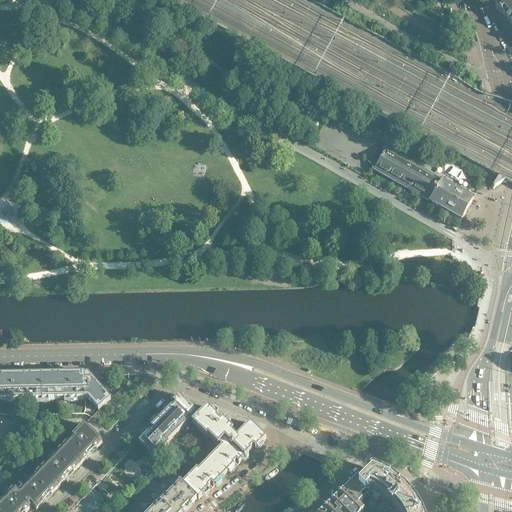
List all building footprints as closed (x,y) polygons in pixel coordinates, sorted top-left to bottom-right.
[(511,0),(491,0),(496,10),(498,11),(511,3),(511,0)] [(511,26),(511,3),(498,11),(511,26)] [(371,132),(358,124),(354,132),(367,139),(371,132)] [(473,199),(393,154),(385,149),(384,149),(384,150),(383,150),(383,151),(384,152),(375,168),(374,167),(374,168),(373,168),(373,169),(373,170),(374,170),(431,203),(430,203),(438,208),(439,207),(462,220),(473,199)] [(430,380),(437,373),(433,369),(426,375),(430,380)] [(73,400),(73,376),(73,374),(62,374),(62,376),(58,376),(59,400),(73,400)] [(88,399),(88,375),(78,376),(78,374),(73,374),(73,376),(73,400),(88,399)] [(0,401),(14,401),(14,377),(14,375),(5,375),(5,377),(0,376),(0,401)] [(29,401),(28,376),(21,377),(21,375),(14,375),(14,377),(14,401),(29,401)] [(44,400),(43,376),(43,375),(33,375),(33,376),(28,376),(29,401),(44,400)] [(59,400),(58,376),(50,376),(50,375),(43,375),(43,376),(44,400),(59,400)] [(111,401),(88,375),(88,399),(92,399),(95,403),(93,405),(98,412),(111,401)] [(432,403),(430,388),(424,389),(425,392),(421,392),(422,399),(426,399),(426,404),(432,403)] [(198,414),(179,396),(171,405),(169,407),(170,408),(170,409),(186,425),(190,421),(192,423),(199,416),(197,414),(198,414)] [(203,436),(221,419),(218,416),(218,414),(214,409),(212,412),(207,408),(199,416),(192,423),(191,424),(203,436)] [(186,425),(170,409),(159,420),(175,436),(186,425)] [(232,433),(234,431),(229,426),(231,424),(227,419),(225,420),(224,421),(221,418),(221,419),(203,436),(206,438),(208,437),(218,447),(219,446),(220,447),(226,440),(233,434),(232,433)] [(175,436),(159,420),(149,430),(148,431),(166,449),(169,445),(168,443),(175,436)] [(266,440),(250,424),(238,436),(254,452),(257,449),(258,451),(260,451),(264,447),(262,444),(266,440)] [(80,467),(102,444),(84,426),(62,449),(80,467)] [(166,449),(148,431),(147,432),(148,434),(138,444),(155,460),(166,449)] [(254,452),(238,436),(237,438),(233,434),(226,440),(245,459),(247,457),(251,453),(252,454),(254,452)] [(245,459),(226,440),(220,447),(221,448),(219,449),(237,467),(245,459)] [(58,489),(80,467),(62,449),(40,471),(58,489)] [(237,467),(219,449),(208,462),(224,478),(234,467),(235,469),(237,467)] [(224,478),(208,462),(198,471),(197,470),(194,472),(212,489),(212,490),(224,478)] [(421,511),(417,504),(411,497),(408,499),(404,493),(403,492),(397,488),(399,485),(392,479),(382,473),(371,469),(361,480),(358,477),(356,479),(353,482),(343,491),(358,506),(371,493),(378,497),(385,503),(383,505),(389,511),(421,511)] [(36,511),(58,489),(40,471),(22,490),(18,493),(18,494),(32,507),(36,511)] [(152,511),(161,503),(181,483),(169,471),(159,481),(153,476),(118,511),(152,511)] [(194,472),(182,485),(197,499),(198,500),(209,490),(210,492),(212,489),(194,472)] [(184,511),(186,510),(197,499),(182,485),(181,483),(161,503),(169,511),(184,511)] [(0,511),(27,511),(32,507),(18,494),(18,493),(14,489),(0,503),(0,511)] [(363,511),(364,511),(358,506),(343,491),(336,498),(349,511),(363,511)] [(349,511),(336,498),(329,506),(335,511),(349,511)] [(169,511),(161,503),(152,511),(169,511)]
